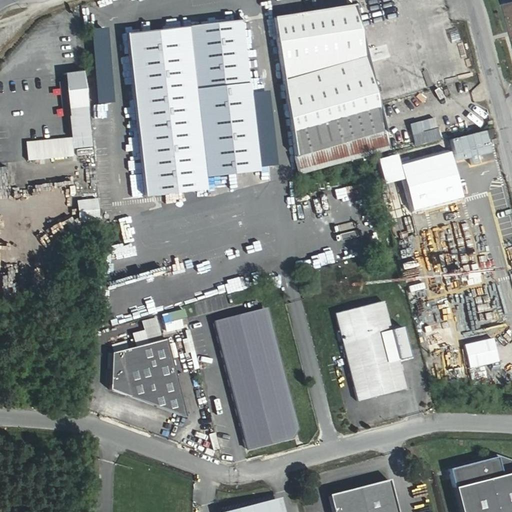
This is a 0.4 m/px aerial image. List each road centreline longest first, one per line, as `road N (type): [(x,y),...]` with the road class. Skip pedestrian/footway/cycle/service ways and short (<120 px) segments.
road 1 (unclassified): [(511,419),(440,417),(235,474),(93,420),(0,414)]
road 2 (unknown): [(275,242),(243,227),(167,225),(134,200),(120,167),(108,82),(110,45),(125,23),(238,7),(253,18)]
road 3 (unknown): [(253,18),(275,242)]
road 4 (unknown): [(333,447),(275,242)]
road 5 (unclassified): [(511,134),(476,0)]
